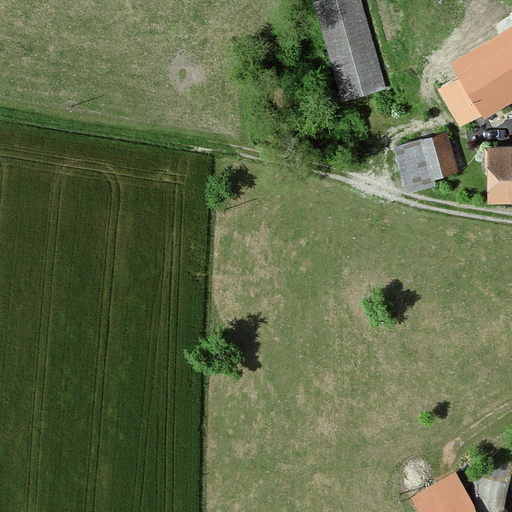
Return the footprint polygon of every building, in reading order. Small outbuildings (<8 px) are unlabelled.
[(334,0),(313,7),(344,101),(389,86),(360,0),(334,0)] [(511,14),(439,53),(454,81),(436,91),(459,134),(511,105),(511,14)] [(294,91),(276,92),(276,107),(294,107),(294,91)] [(448,135),(393,148),(404,194),(434,187),(433,182),(458,176),(448,135)] [(511,148),(479,150),(480,205),(511,204),(511,148)] [(509,511),(506,507),(496,511),(480,511),(456,470),(409,497),(417,511),(509,511)]
